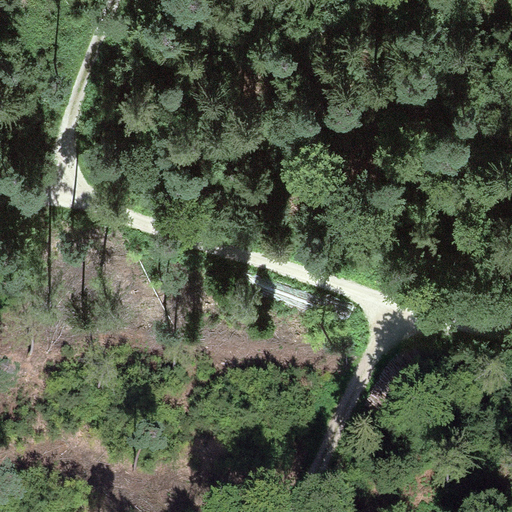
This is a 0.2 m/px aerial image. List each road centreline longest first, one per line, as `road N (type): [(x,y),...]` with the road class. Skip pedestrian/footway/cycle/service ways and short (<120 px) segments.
road 1 (track): [(52,190),(511,341)]
road 2 (track): [(302,511),(393,307)]
road 3 (track): [(117,0),(52,190)]
